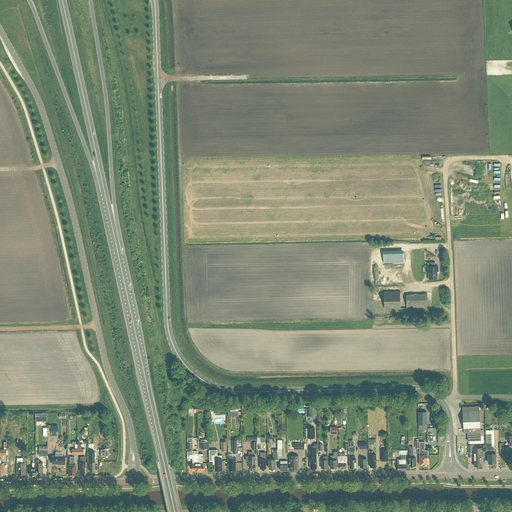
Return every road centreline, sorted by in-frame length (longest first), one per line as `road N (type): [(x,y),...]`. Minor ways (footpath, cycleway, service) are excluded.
road 1 (secondary): [(153,0),(167,324),(184,364),(237,391),(427,390)]
road 2 (tertiary): [(133,481),(127,417),(108,374),(70,204),(36,95),(0,28)]
road 3 (secondary): [(133,481),(450,475)]
road 4 (trunk): [(174,511),(111,221)]
road 5 (unclassified): [(511,508),(275,510)]
road 6 (trunk): [(111,221),(106,100),(90,0)]
road 7 (trunk): [(29,0),(99,171)]
road 8 (track): [(511,157),(448,162),(451,280)]
road 9 (trunk): [(99,171),(61,0)]
road 10 (secondary): [(0,483),(133,481)]
